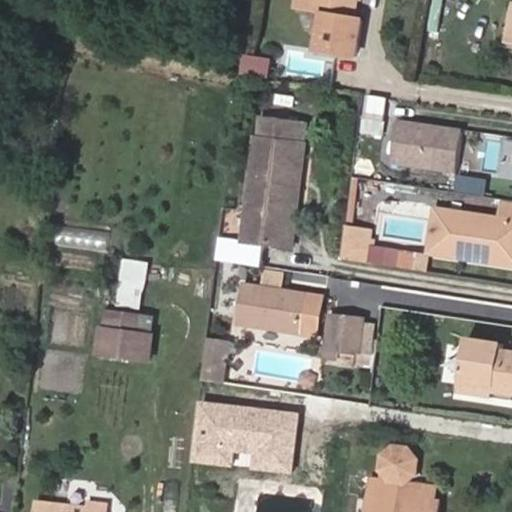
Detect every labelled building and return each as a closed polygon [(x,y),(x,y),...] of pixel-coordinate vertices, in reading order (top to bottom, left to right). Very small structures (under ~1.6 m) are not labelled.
[(294,0),(293,10),(312,13),(324,15),(355,19),(358,0),(294,0)] [(355,19),(324,15),(319,52),(357,58),(363,21),(355,19)] [(264,36),(261,62),(295,67),(297,50),(280,47),(281,38),(264,36)] [(293,247),(297,216),(291,215),(295,177),(301,177),(304,144),(307,124),(259,118),(256,138),(244,241),(293,247)] [(464,132),(400,123),(394,163),(458,173),(464,132)] [(455,191),(483,193),(484,177),(456,175),(455,191)] [(291,215),(297,216),(301,177),(295,177),(291,215)] [(511,200),(505,200),(502,221),(511,222),(511,200)] [(432,254),(485,262),(486,257),(511,261),(511,222),(502,221),(438,212),(432,254)] [(71,226),(70,241),(101,243),(103,228),(71,226)] [(346,227),(342,256),(368,260),(372,231),(346,227)] [(263,268),(266,244),(244,241),(218,238),(215,260),(263,268)] [(142,286),(149,264),(126,257),(120,279),(142,286)] [(511,266),(511,261),(486,257),(485,262),(511,266)] [(307,295),(246,286),(240,323),(302,332),(307,295)] [(307,295),(302,332),(319,334),(324,298),(307,295)] [(105,331),(100,330),(98,356),(147,362),(150,336),(137,335),(139,315),(107,312),(105,331)] [(331,317),(328,356),(340,357),(341,350),(362,352),(364,320),(331,317)] [(460,395),(496,400),(498,393),(511,395),(511,353),(504,353),(505,345),(469,339),(460,395)] [(205,363),(203,379),(224,381),(226,366),(205,363)] [(296,413),(197,401),(190,460),(232,465),(233,455),(251,457),(250,467),(289,472),(296,413)] [(434,502),(435,488),(405,485),(417,476),(418,462),(409,450),(395,449),(383,458),(382,473),(391,484),(374,482),(370,511),(438,511),(439,502),(434,502)] [(216,465),(212,511),(236,511),(239,479),(259,480),(260,469),(216,465)] [(38,496),(38,502),(88,508),(88,503),(38,496)] [(38,502),(36,511),(107,511),(108,505),(88,503),(88,508),(38,502)]
